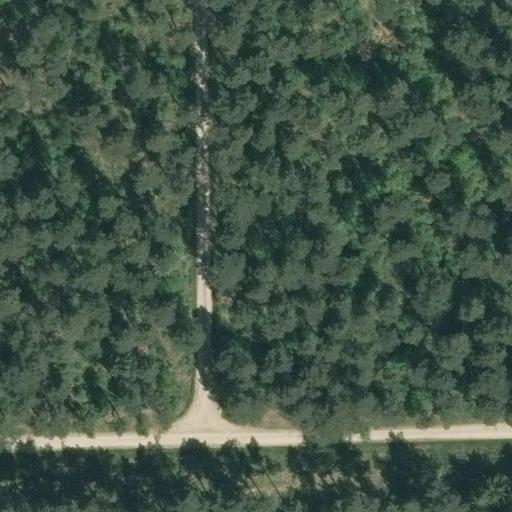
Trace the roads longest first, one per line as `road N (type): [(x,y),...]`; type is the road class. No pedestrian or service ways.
road 1 (track): [(0,441),(511,428)]
road 2 (track): [(207,435),(195,0)]
